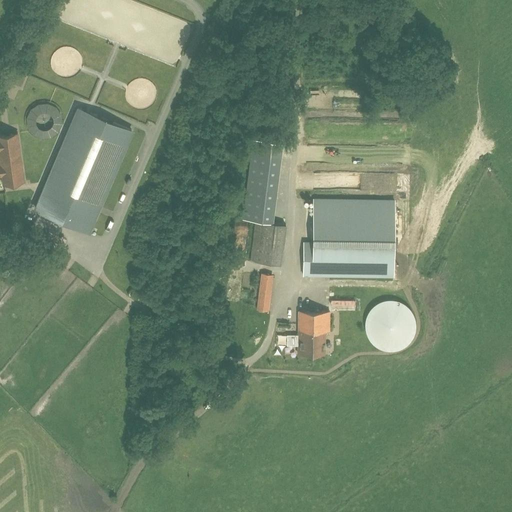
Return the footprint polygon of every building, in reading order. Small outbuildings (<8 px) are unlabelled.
[(47,183),(46,184),(47,184),(42,196),(42,195),(41,196),(42,197),(37,208),(36,208),(36,209),(37,209),(51,215),(88,231),(131,131),(132,130),(131,129),(130,130),(83,109),(80,108),(79,108),(78,109),(79,109),(74,120),(73,121),(69,133),(68,133),(68,134),(63,145),(62,146),(63,147),(58,158),(57,159),(53,171),(52,170),(52,171),(52,172),(47,183)] [(0,160),(1,165),(2,175),(3,184),(4,184),(6,184),(23,181),(23,182),(24,181),(17,134),(17,133),(0,135),(0,160)] [(246,197),(243,219),(256,220),(273,223),(275,201),(246,197)] [(393,278),(394,199),(312,198),(311,241),(302,241),(302,276),(393,278)] [(280,265),(285,224),(273,223),(256,220),(250,261),(280,265)] [(269,311),(273,275),(260,273),(256,309),(269,311)] [(148,306),(145,309),(155,317),(158,314),(148,306)] [(294,335),(294,345),(298,345),(298,353),(324,353),(325,334),(331,334),(331,331),(332,331),(332,311),(328,311),(298,311),(298,335),(294,335)]
